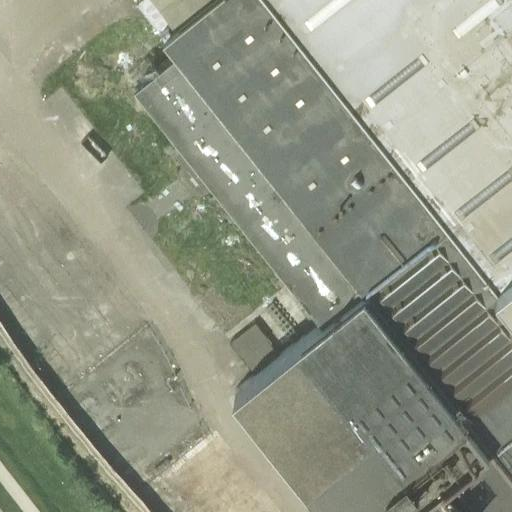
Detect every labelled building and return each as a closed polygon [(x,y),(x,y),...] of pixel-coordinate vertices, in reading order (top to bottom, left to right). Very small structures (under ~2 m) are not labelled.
[(511,511),(511,0),(208,0),(166,33),(179,49),(137,83),(188,147),(184,150),(196,166),(192,169),(205,185),(213,179),(324,318),(236,388),(334,511),(434,511),(444,504),(432,489),(451,474),(481,511),(511,511)] [(157,0),(178,24),(206,0),(157,0)] [(163,56),(173,49),(155,26),(145,33),(163,56)] [(121,360),(106,377),(131,399),(146,382),(121,360)] [(106,401),(81,414),(91,432),(116,418),(106,401)]
